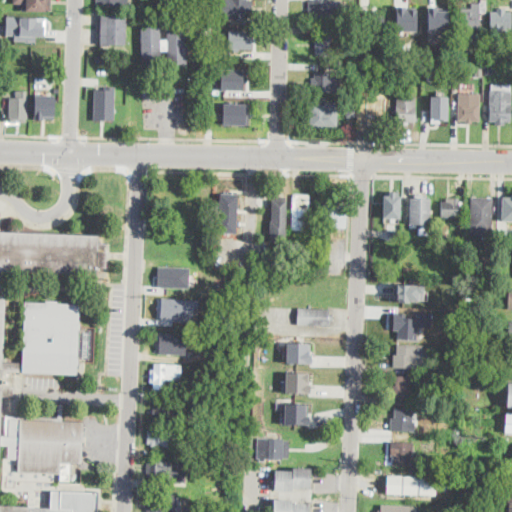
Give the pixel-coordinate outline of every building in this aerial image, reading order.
[(51,0),(51,4),(51,11),(23,10),(23,5),(14,4),(14,0),(51,0)] [(251,0),(251,7),(251,9),(251,18),(228,18),(228,9),(232,9),(232,0),(251,0)] [(328,0),(328,20),(313,19),(313,11),(313,8),(313,1),(313,0),(328,0)] [(480,3),(480,42),(469,42),(469,34),(461,34),(461,8),(471,8),(471,2),(480,3)] [(387,4),(386,20),(366,20),(367,3),(387,4)] [(396,4),(396,30),(416,30),(417,6),(405,6),(405,4),(396,4)] [(428,4),(428,30),(449,31),(448,7),(437,6),(437,4),(428,4)] [(504,13),(511,13),(511,29),(492,29),(492,13),(498,13),(498,9),(504,9),(504,13)] [(126,45),(101,45),(101,15),(127,15),(126,45)] [(5,16),(4,34),(12,34),(12,39),(34,40),(34,36),(42,36),(41,18),(35,17),(18,17),(5,16)] [(186,26),(187,63),(168,64),(168,51),(161,51),(162,64),(142,65),(141,27),(161,27),(161,40),(167,40),(167,26),(186,26)] [(228,29),(228,47),(251,47),(252,30),(228,29)] [(333,35),(332,55),(315,54),(316,34),(333,35)] [(244,83),(244,90),(221,90),(221,71),(246,71),(246,83),(244,83)] [(341,73),(341,93),(316,92),(316,81),(316,73),(341,73)] [(511,122),(505,122),(505,125),(496,125),(496,121),(490,121),(490,84),(511,84),(511,122)] [(93,89),(93,119),(113,120),(114,86),(104,85),(104,89),(93,89)] [(28,90),(27,117),(25,117),(25,120),(11,120),(11,117),(9,117),(10,96),(16,96),(16,89),(28,90)] [(386,92),(385,126),(365,125),(366,91),(386,92)] [(481,121),(459,121),(459,93),(481,93),(481,121)] [(34,94),(34,119),(43,120),(43,116),(54,116),(54,94),(34,94)] [(417,97),(416,123),(397,122),(398,96),(417,97)] [(448,97),(448,123),(441,123),(441,127),(434,127),(434,123),(428,123),(429,96),(448,97)] [(356,100),(356,117),(347,117),(347,100),(356,100)] [(248,112),(248,122),(223,122),(223,102),(248,103),(248,112)] [(338,104),(338,127),(311,127),(311,106),(326,106),(326,104),(338,104)] [(237,194),(236,234),(219,233),(221,194),(237,194)] [(309,209),(308,230),(291,229),(293,195),(296,195),(308,196),(309,196),(309,209)] [(400,200),(399,227),(383,227),(383,222),(379,222),(380,195),(392,196),(392,200),(400,200)] [(511,197),(511,220),(503,220),(504,197),(511,197)] [(287,199),(286,240),(270,240),(270,233),(268,233),(268,226),(270,226),(270,220),(271,220),(272,198),(287,199)] [(460,198),(460,202),(462,202),(462,205),(460,205),(460,218),(442,217),(442,201),(447,201),(447,198),(460,198)] [(493,199),(492,232),(472,231),(473,198),(493,199)] [(431,200),(430,225),(411,224),(412,199),(431,200)] [(346,205),(345,228),(323,228),(323,205),(346,205)] [(0,511),(0,209),(1,210),(0,230),(99,234),(98,249),(107,249),(106,266),(97,266),(96,274),(59,272),(59,282),(53,282),(54,272),(2,270),(1,290),(0,290),(0,295),(5,295),(2,361),(22,362),(24,301),(44,302),(44,299),(57,300),(57,302),(79,303),(76,373),(2,370),(2,385),(14,385),(14,395),(1,395),(0,434),(11,435),(11,428),(15,428),(15,415),(57,416),(58,403),(62,403),(62,420),(83,421),(81,463),(70,463),(69,480),(59,480),(59,473),(17,472),(18,445),(0,445),(0,503),(46,505),(47,487),(95,489),(94,511),(0,511)] [(190,269),(189,288),(161,287),(162,267),(190,269)] [(421,305),(387,302),(389,284),(422,287),(421,305)] [(473,294),(473,302),(464,302),(464,294),(473,294)] [(203,311),(202,327),(183,326),(183,320),(165,319),(166,302),(185,303),(184,310),(203,311)] [(333,314),(333,322),(329,322),(329,325),(298,325),(299,308),(330,309),(330,314),(333,314)] [(406,318),(417,318),(418,313),(433,314),(432,327),(418,327),(418,340),(398,339),(399,313),(407,313),(406,318)] [(186,355),(159,354),(161,333),(187,334),(186,355)] [(287,341),(286,362),(312,362),(311,342),(287,341)] [(423,368),(394,367),(394,354),(398,355),(398,344),(424,346),(423,368)] [(181,365),(181,381),(165,380),(165,390),(154,389),(154,383),(151,383),(151,370),(154,370),(155,364),(181,365)] [(285,371),(284,392),(311,392),(311,383),(307,383),(307,371),(285,371)] [(415,377),(414,394),(416,394),(415,400),(393,399),(393,386),(397,386),(397,376),(415,377)] [(284,402),(284,423),(309,424),(309,415),(306,415),(307,403),(284,402)] [(178,404),(178,410),(181,410),(181,416),(177,416),(177,422),(157,422),(157,416),(152,416),(152,414),(153,408),(158,408),(158,403),(178,404)] [(414,409),(413,425),(415,425),(415,432),(391,431),(392,418),(395,418),(396,408),(414,409)] [(174,429),(174,432),(177,433),(176,443),(174,443),(173,447),(152,446),(152,443),(148,443),(149,430),(152,430),(152,428),(174,429)] [(204,434),(203,442),(195,441),(196,433),(204,434)] [(289,450),(289,458),(284,458),(282,460),(265,459),(265,462),(260,461),(260,459),(258,459),(259,439),(259,438),(284,440),(284,441),(290,441),(289,450)] [(437,438),(436,452),(422,452),(422,438),(437,438)] [(412,442),(411,466),(393,465),(394,456),(391,456),(391,441),(412,442)] [(167,460),(167,468),(170,468),(169,482),(149,481),(149,477),(146,477),(147,462),(150,463),(151,458),(167,460)] [(311,466),(310,487),(293,486),(292,490),(274,489),(275,468),(292,469),(292,465),(311,466)] [(437,477),(437,495),(387,493),(388,475),(437,477)] [(177,494),(177,501),(182,501),(181,511),(146,511),(146,496),(152,496),(152,494),(177,494)] [(309,511),(273,511),(274,498),(292,498),(292,501),(309,501),(309,511)]
